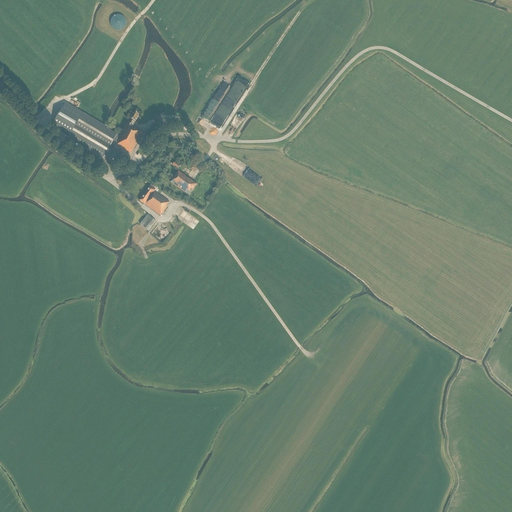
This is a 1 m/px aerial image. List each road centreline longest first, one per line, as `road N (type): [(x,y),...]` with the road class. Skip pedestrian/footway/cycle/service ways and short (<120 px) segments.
road 1 (unclassified): [(216,138),(166,136),(108,179),(0,83)]
road 2 (track): [(39,125),(97,79),(153,0)]
road 3 (track): [(216,138),(311,0)]
